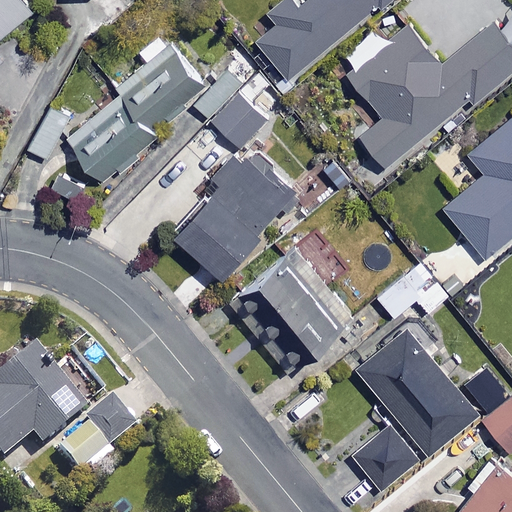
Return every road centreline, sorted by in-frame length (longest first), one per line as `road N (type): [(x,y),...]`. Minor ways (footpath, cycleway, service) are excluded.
road 1 (residential): [(302,511),(135,310)]
road 2 (residential): [(0,247),(55,259),(135,310)]
